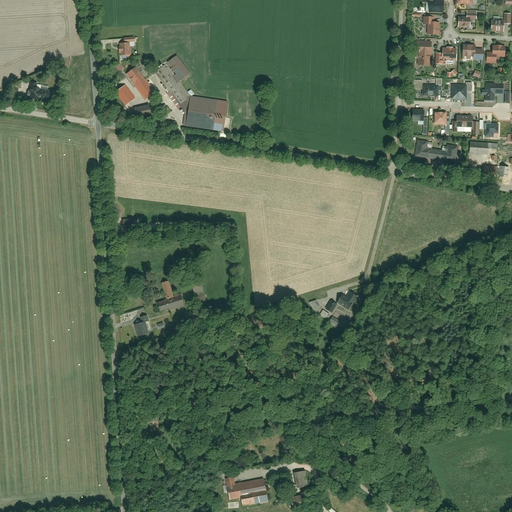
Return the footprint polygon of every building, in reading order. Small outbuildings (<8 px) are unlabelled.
[(457,18),(457,28),(471,29),(471,21),(476,21),(476,15),(466,15),(466,18),(457,18)] [(422,16),(422,22),(427,22),(427,35),(439,35),(439,22),(432,22),(432,16),(422,16)] [(491,21),(490,32),(502,33),(503,22),(491,21)] [(129,43),(117,44),(117,57),(130,56),(129,43)] [(462,44),(461,59),(472,59),(472,61),(482,62),(482,54),(475,54),(475,45),(462,44)] [(441,47),(441,54),(434,54),(434,64),(441,64),(441,60),(455,60),(455,48),(441,47)] [(495,64),(495,59),(504,59),(504,47),(491,47),(491,55),(486,55),(486,64),(495,64)] [(417,49),(417,66),(429,66),(429,49),(417,49)] [(175,56),(166,64),(181,81),(190,73),(175,56)] [(111,71),(115,76),(123,68),(119,64),(111,71)] [(216,103),(191,100),(192,99),(167,66),(155,75),(180,108),(183,106),(186,110),(184,128),(212,131),(216,103)] [(137,67),(125,75),(143,99),(154,91),(137,67)] [(454,84),(454,98),(468,99),(468,85),(454,84)] [(487,95),(487,101),(496,101),(496,93),(505,93),(505,84),(488,84),(488,90),(484,90),(484,95),(487,95)] [(123,85),(114,92),(125,106),(133,99),(123,85)] [(31,86),(31,99),(48,100),(48,87),(31,86)] [(421,86),(421,97),(438,97),(438,86),(421,86)] [(49,99),(58,100),(59,91),(49,90),(49,99)] [(132,111),(134,121),(152,118),(151,108),(132,111)] [(412,109),(411,121),(425,121),(425,117),(425,110),(412,109)] [(437,112),(436,124),(447,124),(447,115),(448,112),(437,112)] [(466,128),(466,116),(458,116),(457,127),(466,128)] [(466,116),(466,128),(472,128),(471,134),(478,134),(479,122),(474,122),(475,117),(466,116)] [(488,123),(487,136),(495,137),(495,133),(500,134),(500,124),(488,123)] [(419,138),(416,158),(434,160),(436,148),(428,147),(429,139),(419,138)] [(434,160),(454,163),(456,144),(448,143),(447,149),(436,148),(434,160)] [(470,143),(469,154),(486,155),(486,143),(470,143)] [(484,166),(482,177),(495,179),(496,167),(484,166)] [(161,283),(165,300),(157,302),(160,314),(184,308),(181,295),(174,297),(170,281),(161,283)] [(201,286),(192,289),(195,305),(205,302),(201,286)] [(349,294),(345,299),(341,297),(337,304),(348,311),(356,299),(349,294)] [(325,305),(319,314),(329,320),(335,312),(325,305)] [(133,325),(137,338),(147,336),(144,322),(133,325)] [(296,473),(298,488),(307,486),(305,472),(296,473)] [(234,476),(224,478),(229,503),(240,501),(242,509),(268,504),(266,496),(269,495),(266,481),(236,487),(234,476)]
